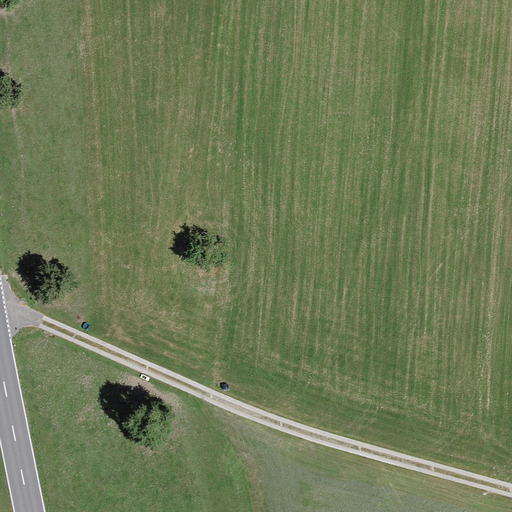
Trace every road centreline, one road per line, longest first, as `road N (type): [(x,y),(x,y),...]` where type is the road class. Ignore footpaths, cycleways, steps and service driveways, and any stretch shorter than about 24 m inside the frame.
road 1 (track): [(511,487),(258,412),(0,298)]
road 2 (primary): [(0,366),(28,511)]
